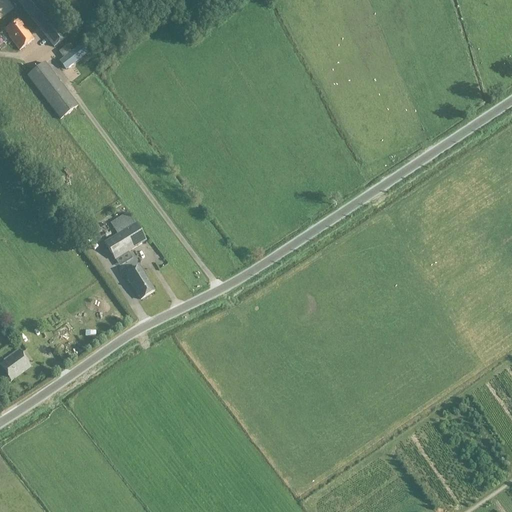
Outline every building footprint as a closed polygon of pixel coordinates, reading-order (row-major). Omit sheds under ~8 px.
[(17,0),(55,47),(67,38),(38,0),(17,0)] [(20,52),(34,41),(26,30),(25,31),(18,21),(5,31),(9,36),(8,36),(20,52)] [(53,59),(60,68),(77,55),(70,46),(53,59)] [(45,64),(28,77),(61,120),(79,107),(45,64)] [(115,261),(146,242),(136,224),(134,225),(127,213),(110,223),(117,235),(104,243),(115,261)] [(95,240),(99,238),(94,229),(90,232),(95,240)] [(141,301),(155,292),(140,268),(126,276),(141,301)] [(32,368),(20,351),(0,364),(0,366),(11,382),(32,368)]
